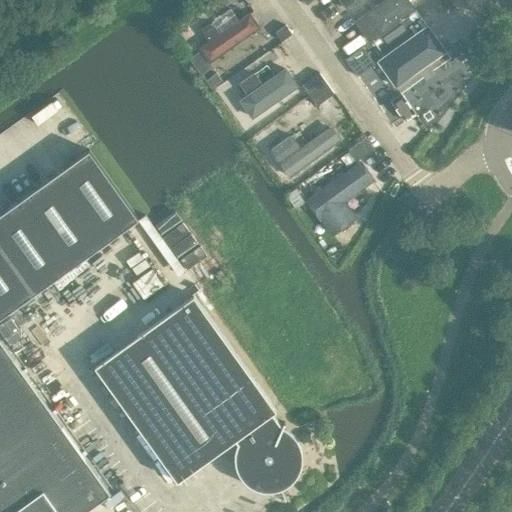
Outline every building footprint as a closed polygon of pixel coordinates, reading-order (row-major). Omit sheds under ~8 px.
[(338,0),(344,8),(355,0),(338,0)] [(407,0),(380,0),(353,19),(368,40),(413,8),(407,0)] [(510,0),(490,0),(497,9),(510,0)] [(251,17),(202,50),(215,68),(263,35),(251,17)] [(275,32),(281,40),(292,33),(286,24),(275,32)] [(422,25),(375,57),(399,91),(445,60),(422,25)] [(358,76),(375,63),(363,46),(345,58),(358,76)] [(286,71),(235,106),(249,126),(299,91),(286,71)] [(302,84),(317,105),(334,93),(327,82),(319,72),(302,84)] [(402,94),(392,101),(405,120),(415,113),(402,94)] [(321,119),(278,148),(287,161),(329,131),(321,119)] [(356,160),(373,148),(365,137),(348,149),(356,160)] [(0,316),(138,217),(90,149),(54,175),(19,200),(0,213),(0,316)] [(364,163),(308,204),(332,239),(359,220),(347,205),(378,183),(364,163)] [(95,365),(177,481),(237,438),(240,442),(238,446),(237,451),(236,457),(237,462),(238,468),(241,473),(244,477),(248,481),(252,485),(257,487),(263,488),(269,489),(274,489),(280,487),(285,485),(289,481),(293,477),(296,473),(299,468),(300,462),(301,457),(300,451),(299,446),(296,441),(293,436),(289,432),(285,429),(282,428),(285,422),(284,421),(281,427),(271,413),(276,410),(194,294),(95,365)] [(0,340),(0,511),(84,511),(110,494),(0,340)]
